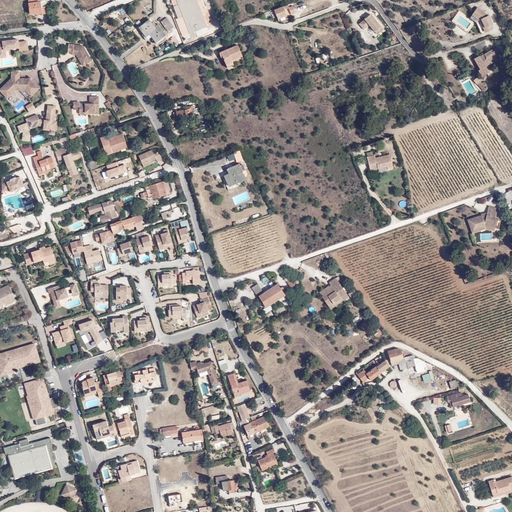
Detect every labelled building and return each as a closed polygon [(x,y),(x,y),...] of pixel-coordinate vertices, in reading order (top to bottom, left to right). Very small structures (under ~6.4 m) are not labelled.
[(207,27),(205,22),(200,10),(196,0),(172,0),(179,18),(183,17),(189,34),(207,27)] [(37,2),(34,2),(35,15),(42,14),(42,18),(46,17),(45,9),(42,9),(41,4),(37,5),(37,2)] [(287,14),(283,5),(274,9),(278,18),(287,14)] [(206,7),(200,10),(205,22),(211,20),(206,7)] [(484,33),(489,31),(488,27),(490,26),(485,17),(474,9),(470,15),(474,18),(472,19),(477,22),(481,30),(482,29),(484,33)] [(360,24),(365,30),(370,25),(376,32),(382,27),(372,15),(360,24)] [(474,18),(470,15),(466,20),(472,24),(473,25),(478,36),(484,33),(482,29),(481,30),(477,22),(472,19),(474,18)] [(167,17),(162,21),(169,31),(174,26),(167,17)] [(179,18),(176,19),(183,36),(189,34),(183,17),(179,18)] [(139,26),(147,36),(150,34),(156,42),(167,34),(158,24),(155,26),(149,18),(142,24),(139,26)] [(17,43),(17,40),(2,42),(2,44),(0,44),(0,54),(4,54),(3,50),(9,49),(9,47),(12,47),(12,49),(18,48),(18,52),(28,50),(27,42),(17,43)] [(82,47),(68,46),(67,53),(71,54),(71,56),(76,57),(82,67),(91,63),(82,47)] [(223,53),(218,55),(220,59),(222,58),(225,66),(232,63),(231,62),(241,57),(236,47),(227,50),(226,49),(222,50),(223,53)] [(4,54),(0,54),(0,58),(6,57),(5,51),(9,51),(9,49),(3,50),(4,54)] [(478,60),(482,69),(480,70),(483,76),(492,72),(489,68),(488,64),(498,58),(495,51),(494,51),(487,55),(488,57),(484,60),(483,59),(482,59),(481,59),(481,58),(478,60)] [(498,58),(488,64),(489,68),(500,62),(498,58)] [(477,84),(483,80),(480,76),(474,80),(477,84)] [(478,91),(472,78),(462,81),(468,95),(478,91)] [(13,80),(11,79),(0,90),(0,92),(6,98),(14,91),(25,91),(30,96),(37,89),(32,83),(26,80),(18,80),(13,80)] [(85,114),(90,114),(90,116),(98,116),(99,99),(91,98),(90,106),(80,105),(80,104),(74,103),(74,110),(80,111),(85,112),(85,114)] [(187,115),(188,118),(196,116),(194,111),(193,105),(186,107),(187,109),(177,112),(178,118),(187,115)] [(49,128),(54,129),(55,123),(53,123),(51,122),(52,117),(54,117),(55,109),(47,107),(44,123),(39,122),(36,116),(25,121),(28,131),(37,127),(43,128),(42,130),(48,131),(49,128)] [(116,151),(129,147),(124,133),(114,137),(109,138),(107,134),(101,137),(104,145),(101,146),(103,151),(106,151),(108,156),(116,152),(116,151)] [(78,139),(77,135),(62,140),(63,143),(78,139)] [(32,148),(23,151),(25,156),(34,154),(32,148)] [(73,161),(74,161),(82,158),(79,150),(67,154),(65,149),(57,152),(59,160),(65,158),(70,172),(77,170),(75,164),(74,165),(73,161)] [(240,150),(234,152),(236,159),(237,162),(243,160),(240,150)] [(93,154),(96,163),(97,165),(98,164),(105,162),(104,158),(102,159),(100,152),(93,154)] [(162,154),(157,156),(155,152),(141,158),(145,167),(151,164),(151,163),(153,162),(154,163),(159,161),(160,163),(164,161),(162,154)] [(229,161),(236,159),(234,152),(227,155),(229,161)] [(376,158),(376,155),(368,158),(371,170),(388,167),(388,169),(394,168),(391,155),(376,158)] [(45,161),(43,156),(40,158),(37,159),(35,159),(40,173),(46,171),(47,173),(52,171),(52,170),(57,168),(53,158),(45,161)] [(240,168),(232,171),(231,168),(226,170),(228,176),(226,177),(229,187),(237,184),(236,181),(244,179),(247,178),(245,174),(242,175),(240,168)] [(18,178),(1,185),(1,194),(10,190),(11,193),(23,187),(18,178)] [(229,187),(230,189),(245,183),(244,179),(236,181),(237,184),(229,187)] [(167,181),(150,186),(153,198),(158,197),(157,194),(166,191),(170,190),(167,181)] [(118,217),(113,201),(89,209),(91,215),(104,211),(106,215),(100,217),(102,222),(118,217)] [(488,215),(482,217),(483,216),(469,221),(472,232),(487,226),(496,228),(497,220),(496,220),(498,210),(489,207),(488,213),(488,215)] [(263,217),(272,214),(271,209),(261,212),(263,217)] [(126,228),(127,229),(138,226),(137,223),(143,221),(145,221),(142,214),(134,216),(134,217),(124,220),(126,228)] [(113,231),(114,232),(122,229),(123,229),(122,229),(126,228),(124,220),(111,224),(113,231)] [(137,223),(139,230),(146,228),(143,221),(137,223)] [(100,235),(113,231),(111,224),(98,229),(100,235)] [(22,230),(20,225),(10,229),(15,233),(22,230)] [(179,243),(183,243),(183,240),(187,239),(190,238),(187,228),(181,229),(180,226),(175,227),(179,243)] [(100,235),(98,229),(80,235),(82,241),(100,235)] [(169,248),(170,250),(174,249),(169,229),(164,231),(164,233),(156,236),(159,248),(165,247),(165,245),(168,244),(169,248)] [(137,240),(140,252),(146,250),(146,248),(148,247),(149,251),(154,250),(150,236),(137,240)] [(68,256),(84,250),(80,240),(64,246),(68,256)] [(121,248),(119,249),(120,257),(124,256),(123,254),(133,251),(131,242),(121,245),(121,248)] [(49,262),(54,260),(51,249),(41,251),(41,250),(24,255),(27,265),(43,261),(44,263),(49,262)] [(88,265),(94,263),(103,261),(102,257),(101,252),(100,250),(94,252),(93,250),(85,253),(86,257),(88,265)] [(82,267),(81,256),(72,257),(73,268),(82,267)] [(201,284),(201,271),(187,272),(187,273),(183,273),(184,283),(188,283),(188,280),(194,279),(194,284),(201,284)] [(173,283),(173,284),(177,283),(177,276),(174,276),(174,272),(165,273),(165,275),(163,275),(163,276),(159,276),(160,287),(164,287),(164,285),(164,283),(173,283)] [(300,280),(297,276),(290,281),(294,287),(298,284),(297,282),(300,280)] [(336,286),(334,287),(332,285),(323,292),(331,304),(336,301),(337,302),(344,297),(346,299),(352,296),(339,277),(333,282),(334,284),(336,286)] [(96,292),(96,294),(102,294),(102,298),(109,298),(110,286),(102,285),(102,284),(100,284),(100,280),(95,280),(93,281),(92,292),(96,292)] [(281,283),(267,292),(263,296),(270,307),(289,294),(281,283)] [(263,296),(267,292),(261,284),(256,287),(262,296),(263,296)] [(0,306),(5,304),(6,307),(17,301),(9,285),(0,289),(0,306)] [(55,306),(60,304),(59,301),(69,297),(67,291),(71,290),(73,296),(74,298),(80,295),(76,285),(70,286),(71,288),(61,291),(59,286),(48,290),(50,294),(51,294),(55,306)] [(122,298),(122,299),(128,299),(129,295),(132,295),(133,288),(129,288),(129,286),(122,286),(122,288),(118,288),(118,297),(122,298)] [(203,303),(194,306),(199,318),(203,317),(203,316),(202,313),(209,310),(214,309),(209,297),(203,299),(202,300),(203,303)] [(337,302),(336,301),(331,304),(334,308),(346,299),(344,297),(337,302)] [(184,317),(184,318),(188,318),(187,308),(183,308),(183,306),(181,306),(181,305),(171,305),(171,310),(170,310),(170,317),(174,317),(175,314),(183,314),(184,317)] [(117,327),(125,327),(125,330),(125,333),(129,333),(130,332),(129,316),(124,316),(124,318),(114,319),(114,323),(111,323),(112,332),(117,332),(117,331),(117,327)] [(150,331),(150,322),(149,318),(140,319),(140,321),(134,322),(135,332),(140,332),(139,328),(147,328),(147,331),(150,331)] [(70,326),(75,324),(73,319),(66,321),(67,326),(65,327),(66,330),(63,331),(55,333),(57,343),(65,340),(66,343),(74,340),(70,326)] [(13,371),(16,371),(15,368),(14,366),(27,362),(28,363),(39,359),(36,349),(34,350),(33,348),(37,347),(36,343),(0,353),(0,360),(1,363),(3,372),(12,369),(13,371)] [(391,358),(391,359),(397,358),(403,356),(402,351),(404,351),(404,350),(404,349),(401,349),(401,347),(398,345),(388,349),(389,354),(387,354),(388,359),(391,358)] [(193,349),(194,355),(208,352),(207,346),(193,349)] [(14,366),(15,368),(41,360),(37,347),(33,348),(34,350),(36,349),(39,359),(28,363),(27,362),(14,366)] [(416,365),(412,354),(403,356),(397,358),(398,363),(400,370),(416,365)] [(412,354),(416,365),(417,372),(425,370),(422,360),(412,354)] [(388,365),(385,360),(376,366),(375,365),(365,373),(363,370),(356,375),(362,382),(368,377),(370,379),(388,365)] [(3,372),(1,363),(0,363),(0,368),(2,375),(13,371),(12,369),(3,372)] [(196,363),(193,364),(194,371),(198,370),(199,375),(208,372),(209,376),(213,387),(220,384),(213,363),(203,366),(202,364),(197,365),(196,363)] [(125,383),(121,372),(105,376),(107,384),(109,393),(114,391),(113,387),(125,383)] [(432,372),(421,375),(423,382),(434,380),(432,372)] [(141,387),(147,386),(146,383),(149,383),(149,386),(154,385),(154,382),(157,382),(156,376),(148,377),(148,373),(137,375),(138,379),(134,379),(135,384),(141,383),(141,387)] [(238,382),(235,373),(224,376),(228,388),(231,387),(234,397),(240,394),(240,393),(249,390),(246,380),(238,382)] [(35,382),(28,384),(33,400),(31,400),(34,409),(43,406),(40,398),(48,395),(45,387),(47,386),(44,377),(35,380),(35,382)] [(106,396),(103,386),(97,387),(96,385),(95,378),(91,379),(91,380),(84,382),(85,386),(84,386),(86,395),(97,392),(98,394),(99,398),(106,396)] [(54,413),(53,408),(47,410),(46,405),(47,404),(47,403),(46,403),(45,399),(49,398),(49,399),(50,399),(50,398),(47,386),(45,387),(48,395),(40,398),(43,406),(34,409),(31,400),(33,400),(28,384),(35,382),(35,380),(26,383),(30,394),(28,395),(35,418),(36,418),(35,415),(45,412),(46,415),(54,413)] [(462,392),(450,396),(454,406),(454,407),(471,402),(469,394),(463,396),(462,392)] [(255,404),(264,400),(262,395),(258,397),(253,399),(255,404)] [(53,408),(60,406),(57,396),(50,398),(50,399),(49,399),(49,398),(45,399),(46,403),(47,403),(47,404),(46,405),(47,410),(53,408)] [(25,421),(31,420),(27,402),(22,403),(25,421)] [(237,405),(242,418),(246,417),(247,416),(249,416),(244,402),(237,405)] [(38,425),(48,422),(46,415),(45,412),(35,415),(36,418),(38,425)] [(249,423),(246,417),(242,418),(249,436),(255,433),(250,423),(249,423)] [(264,417),(257,420),(261,430),(268,427),(264,417)] [(120,433),(121,437),(129,435),(130,437),(135,436),(131,420),(126,421),(126,423),(119,425),(118,423),(115,424),(113,425),(116,435),(120,433)] [(255,433),(261,430),(257,420),(250,423),(255,433)] [(111,438),(116,437),(116,435),(113,425),(108,426),(107,421),(93,425),(97,440),(105,437),(105,435),(110,434),(111,436),(111,438)] [(221,438),(228,436),(234,435),(233,433),(232,429),(231,424),(214,428),(216,435),(220,434),(221,438)] [(205,439),(203,430),(201,430),(201,428),(196,428),(197,432),(191,434),(190,430),(185,431),(186,434),(183,435),(185,444),(205,439)] [(179,436),(177,429),(162,432),(164,438),(166,438),(167,438),(179,436)] [(9,453),(16,477),(57,466),(53,450),(55,448),(52,436),(30,442),(29,438),(20,440),(20,443),(5,447),(7,454),(9,453)] [(270,466),(269,464),(278,459),(274,451),(276,450),(274,446),(265,450),(267,455),(260,458),(265,468),(270,466)] [(63,468),(70,466),(65,447),(58,448),(63,468)] [(123,484),(133,481),(132,478),(138,476),(138,474),(142,473),(140,463),(123,467),(124,471),(123,471),(124,478),(122,478),(122,480),(123,484)] [(216,478),(217,485),(227,483),(226,476),(216,478)] [(511,491),(511,490),(511,477),(496,482),(496,480),(488,482),(494,498),(499,497),(498,493),(511,490),(511,491)] [(233,481),(227,483),(217,485),(218,486),(222,486),(223,491),(232,489),(235,488),(233,481)] [(68,483),(62,493),(78,501),(81,495),(76,493),(79,488),(68,483)]
